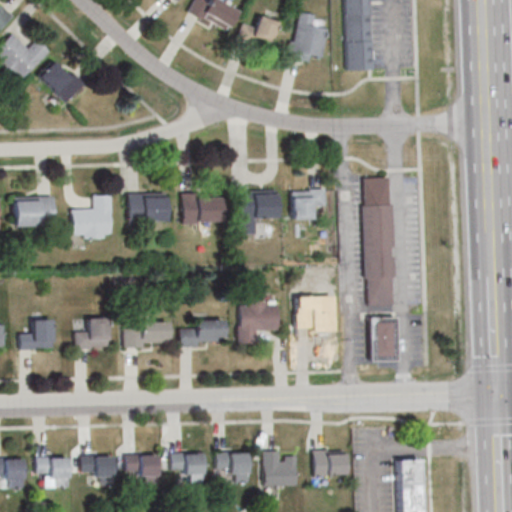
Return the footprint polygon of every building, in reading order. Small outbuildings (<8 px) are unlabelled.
[(202,0),(191,0),(185,13),(224,32),(235,9),(216,0),(206,0),(205,2),(202,0)] [(340,0),(342,69),(368,69),(367,0),(340,0)] [(0,26),(10,16),(0,7),(0,26)] [(325,27),(312,25),(314,14),(296,11),(290,41),(287,40),(284,57),(307,62),(309,53),(319,55),(325,27)] [(252,24),(240,20),(235,40),(267,48),(274,20),(255,15),(252,24)] [(0,42),(0,64),(17,81),(46,51),(34,39),(25,48),(10,32),(0,42)] [(81,83),(53,57),(35,76),(62,102),(81,83)] [(391,305),(389,177),(361,177),(363,305),(391,305)] [(288,189),(288,219),(309,219),(309,206),(321,206),(321,189),(288,189)] [(235,190),(235,234),(254,233),(254,218),(274,218),(273,190),(235,190)] [(163,192),(124,192),(124,222),(163,222),(163,192)] [(218,223),(217,193),(178,194),(179,224),(218,223)] [(109,237),(109,194),(89,194),(89,206),(68,206),(68,237),(109,237)] [(51,197),(11,197),(11,225),(51,225),(51,197)] [(237,307),(274,306),(275,330),(253,331),(253,341),(238,342),(237,307)] [(293,309),(330,308),(331,332),(310,332),(310,343),(294,344),(293,309)] [(394,361),(394,316),(366,316),(366,361),(394,361)] [(105,318),(84,318),(84,328),(72,328),(72,347),(105,347),(105,318)] [(49,319),(28,319),(28,329),(16,329),(16,349),(49,349),(49,319)] [(176,329),(192,328),(192,322),(220,322),(221,342),(195,343),(195,348),(176,348),(176,329)] [(121,330),(137,329),(137,324),(166,323),(166,343),(140,344),(140,349),(122,349),(121,330)] [(343,476),(343,449),(310,449),(310,476),(343,476)] [(212,451),(213,467),(225,467),(225,472),(231,472),(231,481),(244,481),(243,450),(212,451)] [(260,485),(293,485),(293,455),(282,455),(282,450),(260,450),(260,485)] [(167,452),(167,469),(180,468),(180,473),(186,473),(186,483),(199,483),(198,451),(167,452)] [(122,453),(123,469),(135,469),(136,474),(141,474),(142,483),(154,483),(153,452),(122,453)] [(77,454),(78,471),(90,470),(91,475),(96,475),(97,485),(109,484),(108,453),(77,454)] [(32,455),(33,472),(46,471),(46,476),(52,476),(52,486),(64,486),(64,454),(32,455)] [(0,456),(0,478),(6,478),(6,487),(19,487),(18,456),(0,456)] [(419,511),(419,459),(395,459),(395,511),(419,511)]
